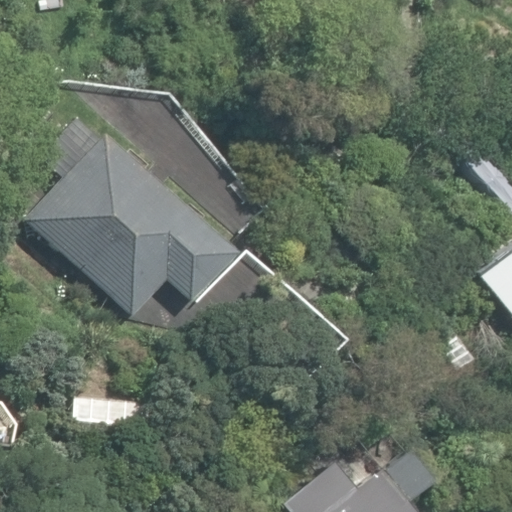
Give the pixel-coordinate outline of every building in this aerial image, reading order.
[(20,218),(130,312),(159,278),(187,302),(232,250),(96,134),(93,137),(67,115),(33,156),(57,176),(20,218)] [(454,252),(469,227),(436,207),(421,232),(454,252)] [(511,231),(466,274),(511,331),(511,231)] [(225,328),(295,398),(342,344),(301,309),(295,316),(261,286),(225,328)] [(67,443),(140,449),(144,401),(71,395),(67,443)] [(412,511),(398,493),(417,477),(397,450),(349,487),(328,460),(262,510),(263,511),(412,511)]
